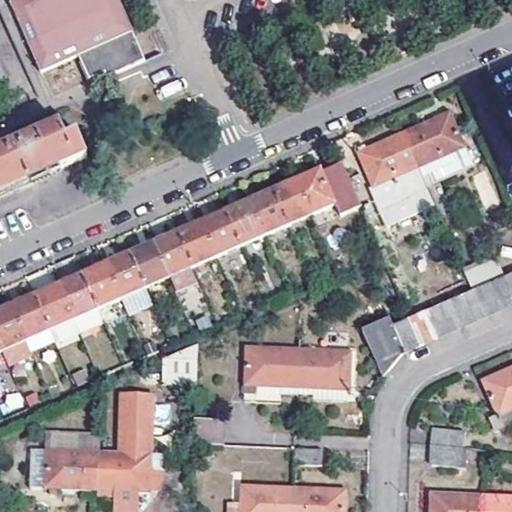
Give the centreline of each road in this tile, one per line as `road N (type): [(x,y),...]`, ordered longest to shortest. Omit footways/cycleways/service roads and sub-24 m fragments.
road 1 (residential): [(0,258),(511,33)]
road 2 (residential): [(386,511),(397,395),(431,366),(511,330)]
